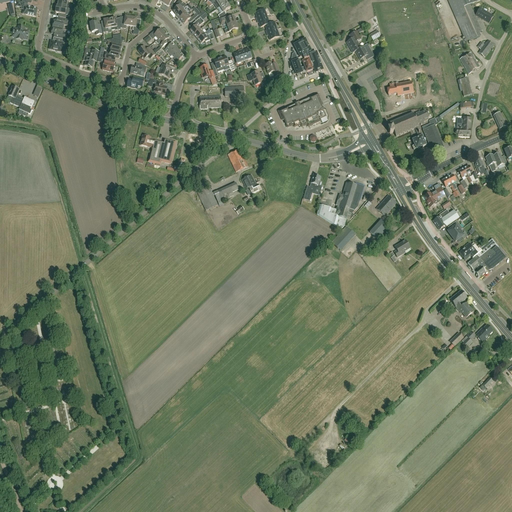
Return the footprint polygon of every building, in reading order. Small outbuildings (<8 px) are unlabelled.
[(177,16),(187,7),(185,4),(184,5),(179,0),(175,5),(177,7),(173,11),(177,16)] [(216,0),(212,0),(208,5),(209,7),(212,5),(214,4),(217,10),(220,8),(227,3),(224,0),(219,0),(218,1),(216,0)] [(479,0),(447,0),(448,0),(456,18),(466,43),(477,39),(476,35),(479,33),(481,32),(476,20),(475,17),(472,11),(470,6),(480,1),(479,0)] [(66,6),(67,3),(59,1),(57,7),(66,9),(66,12),(68,13),(69,7),(66,6)] [(220,14),(218,16),(220,18),(226,16),(225,12),(230,8),(227,3),(220,8),(223,13),(220,14)] [(36,18),(38,9),(24,6),(22,15),(36,18)] [(65,15),(66,12),(66,9),(57,7),(55,13),(60,14),(60,18),(66,19),(66,15),(65,15)] [(190,12),(191,11),(187,7),(177,16),(180,20),(187,14),(190,12)] [(198,16),(194,20),(196,22),(200,19),(206,14),(203,12),(198,8),(197,9),(201,14),(200,14),(200,15),(198,16)] [(489,24),(493,17),(480,9),(476,16),(489,24)] [(257,21),(267,17),(264,10),(255,13),(257,18),(256,18),(257,21)] [(191,14),(190,12),(187,14),(180,20),(184,24),(191,18),(189,16),(191,14)] [(225,16),(219,19),(221,25),(226,24),(227,26),(236,23),(234,17),(229,19),(228,16),(225,16)] [(130,27),(131,18),(125,17),(124,21),(120,22),(120,24),(120,30),(120,29),(126,29),(126,26),(130,27)] [(269,25),(269,24),(267,17),(257,21),(257,24),(259,23),(260,28),(265,26),(269,25)] [(131,18),(130,27),(133,27),(132,31),(139,32),(140,25),(136,25),(137,19),(131,18)] [(53,25),(53,28),(63,30),(64,26),(67,27),(68,21),(62,19),(58,19),(57,22),(54,22),(53,23),(53,25)] [(120,30),(120,24),(116,24),(115,19),(109,20),(111,28),(112,31),(115,30),(115,31),(120,30)] [(196,26),(190,31),(194,35),(200,30),(198,27),(201,25),(203,23),(202,21),(200,19),(196,22),(194,24),(196,26)] [(108,29),(111,28),(109,20),(104,21),(105,26),(102,27),(103,33),(108,32),(108,29)] [(96,22),(90,23),(92,33),(96,32),(97,35),(102,34),(101,28),(100,25),(97,26),(96,22)] [(228,29),(224,31),(225,34),(238,29),(236,23),(227,26),(228,29)] [(266,34),(277,30),(274,23),(269,24),(269,25),(265,26),(267,31),(265,31),(266,34)] [(25,29),(25,28),(19,27),(18,28),(19,28),(18,30),(14,29),(12,37),(17,38),(16,40),(22,41),(23,39),(27,40),(29,32),(24,31),(24,29),(25,29)] [(200,30),(194,35),(197,40),(206,32),(204,30),(205,29),(203,27),(200,30)] [(51,31),(51,33),(52,34),(54,35),(54,38),(57,39),(65,40),(66,34),(62,34),(63,30),(53,28),(52,31),(51,31)] [(158,40),(165,34),(161,30),(156,33),(155,31),(150,35),(153,39),(156,37),(158,40)] [(206,32),(197,40),(201,44),(204,41),(205,42),(210,41),(208,36),(206,36),(208,34),(209,35),(212,34),(211,33),(209,30),(206,32)] [(277,30),(266,34),(267,36),(268,36),(270,41),(279,37),(277,30)] [(377,31),(370,36),(373,41),(381,37),(377,31)] [(363,47),(361,48),(357,42),(361,40),(356,32),(349,36),(349,37),(350,36),(352,40),(346,43),(353,53),(355,52),(363,47)] [(165,34),(158,40),(155,42),(161,49),(166,45),(164,42),(169,39),(165,34)] [(64,44),(65,40),(57,39),(56,42),(51,41),(50,49),(56,50),(56,52),(61,53),(62,52),(62,51),(67,52),(68,46),(65,46),(66,44),(64,44)] [(108,40),(107,45),(111,46),(110,50),(120,53),(121,50),(122,48),(121,47),(121,46),(115,45),(116,40),(113,39),(108,40)] [(294,46),(300,58),(302,57),(303,58),(294,62),(291,63),(295,72),(292,73),(293,76),(296,75),(296,76),(300,74),(302,73),(302,72),(305,71),(306,73),(313,70),(312,70),(314,69),(316,73),(322,71),(316,54),(312,55),(311,52),(305,40),(294,46)] [(484,58),(494,46),(488,41),(478,53),(484,58)] [(168,55),(176,48),(173,43),(166,49),(164,51),(166,52),(165,52),(168,55)] [(363,47),(355,52),(360,60),(366,57),(368,60),(367,60),(374,56),(370,50),(367,45),(363,47)] [(144,47),(138,51),(145,59),(148,56),(150,59),(155,55),(150,50),(149,48),(147,50),(144,47)] [(176,48),(168,55),(171,60),(180,52),(176,48)] [(240,51),(244,61),(251,58),(248,49),(243,51),(243,50),(240,51)] [(106,53),(105,59),(108,60),(110,61),(111,61),(115,62),(116,58),(118,59),(119,58),(120,56),(119,55),(120,53),(110,50),(109,54),(106,53)] [(376,55),(378,58),(386,54),(384,50),(376,55)] [(85,53),(83,62),(86,63),(85,66),(92,68),(93,62),(96,62),(99,52),(92,51),(91,54),(85,53)] [(237,64),(244,61),(240,51),(238,52),(238,53),(233,55),(237,64)] [(180,52),(171,60),(175,64),(184,57),(180,52)] [(469,75),(480,68),(471,53),(460,60),(469,75)] [(220,59),(224,71),(223,68),(229,66),(231,72),(235,70),(232,63),(228,64),(226,57),(220,59)] [(99,58),(98,62),(104,64),(102,71),(113,73),(115,65),(114,65),(115,62),(111,61),(110,61),(108,60),(105,59),(99,58)] [(218,73),(224,71),(220,59),(213,61),(216,68),(212,70),(215,77),(219,76),(218,73)] [(272,63),(265,66),(268,74),(273,73),(274,76),(274,77),(280,75),(278,69),(276,64),(273,65),(272,63)] [(132,68),(130,73),(140,76),(141,72),(145,73),(146,68),(142,65),(136,64),(135,67),(132,66),(132,68)] [(161,69),(158,68),(155,73),(169,79),(172,73),(170,72),(171,69),(162,65),(161,69)] [(207,66),(200,69),(202,74),(201,75),(203,79),(208,77),(210,80),(210,79),(212,86),(217,85),(216,83),(217,83),(215,78),(213,71),(209,73),(207,66)] [(262,81),(258,72),(251,75),(255,86),(260,84),(262,88),(267,86),(265,80),(262,81)] [(465,98),(473,96),(468,77),(460,79),(465,98)] [(129,80),(127,87),(137,89),(138,86),(142,87),(143,81),(137,79),(133,78),(133,81),(129,80)] [(162,87),(163,83),(158,82),(157,86),(156,86),(154,93),(165,96),(167,88),(162,87)] [(414,93),(412,82),(395,85),(395,83),(389,84),(390,88),(387,89),(388,96),(397,94),(397,96),(414,93)] [(24,99),(16,96),(19,90),(12,87),(8,96),(12,98),(10,104),(20,108),(19,110),(30,115),(32,111),(31,110),(34,101),(25,97),(24,99)] [(225,98),(244,97),(243,87),(225,87),(225,98)] [(280,111),(278,112),(282,121),(284,120),(287,128),(293,125),(294,127),(300,125),(301,127),(307,124),(308,127),(320,121),(320,119),(323,118),(324,117),(324,118),(325,115),(323,112),(321,107),(323,106),(318,94),(310,97),(310,98),(298,103),(295,104),(295,105),(280,111)] [(207,109),(210,109),(210,106),(209,106),(208,97),(199,97),(200,110),(207,110),(207,109)] [(210,106),(210,109),(221,108),(220,97),(208,97),(209,106),(210,106)] [(429,117),(427,113),(425,113),(424,112),(420,113),(419,112),(416,114),(415,114),(416,115),(414,116),(413,114),(390,124),(391,127),(390,127),(390,128),(390,129),(388,130),(390,135),(394,133),(396,137),(414,129),(419,138),(413,141),(415,146),(413,147),(414,151),(417,150),(426,146),(422,137),(423,137),(419,128),(418,125),(420,124),(420,126),(421,126),(424,124),(424,123),(428,121),(427,119),(429,117)] [(499,130),(506,127),(500,114),(493,117),(499,130)] [(470,136),(471,118),(463,118),(463,117),(453,116),(453,123),(463,123),(462,130),(458,130),(457,130),(455,131),(455,133),(457,135),(470,136)] [(430,124),(422,128),(423,131),(431,150),(432,153),(436,152),(444,149),(434,126),(437,125),(436,124),(435,120),(434,119),(429,122),(430,124)] [(153,141),(150,141),(150,138),(143,136),(140,146),(148,148),(148,147),(152,148),(148,162),(156,164),(156,166),(160,167),(161,162),(170,165),(173,153),(172,153),(175,143),(164,140),(164,144),(153,141)] [(236,173),(247,168),(238,150),(228,155),(236,173)] [(494,166),(495,170),(498,168),(498,167),(504,165),(499,154),(496,156),(498,161),(495,162),(496,163),(493,164),(494,166)] [(498,161),(496,156),(493,157),(492,155),(486,158),(487,162),(486,163),(488,167),(489,166),(492,173),(496,171),(495,170),(494,166),(493,164),(496,163),(495,162),(498,161)] [(476,170),(478,174),(485,171),(483,167),(482,162),(481,163),(480,160),(479,160),(478,159),(477,160),(477,161),(474,162),(475,165),(476,170)] [(471,183),(472,182),(469,177),(470,177),(469,175),(472,173),(469,166),(463,169),(471,183)] [(463,169),(458,172),(461,179),(465,177),(466,179),(467,179),(469,184),(471,183),(463,169)] [(453,186),(454,188),(455,187),(453,184),(456,182),(453,175),(449,177),(448,177),(448,178),(447,178),(451,185),(452,187),(453,186)] [(250,186),(255,183),(251,176),(242,180),(245,186),(249,184),(250,186)] [(319,182),(320,178),(314,176),(312,180),(311,184),(310,188),(307,187),(303,200),(310,202),(312,194),(319,196),(322,187),(320,186),(321,183),(319,182)] [(451,185),(447,178),(446,179),(446,178),(445,179),(445,180),(442,181),(445,188),(449,186),(450,188),(451,187),(452,190),(454,189),(454,188),(453,186),(452,187),(451,185)] [(249,184),(245,186),(247,191),(246,192),(248,196),(260,190),(258,185),(256,186),(255,184),(255,183),(250,186),(249,184)] [(218,203),(234,196),(232,193),(239,190),(236,184),(213,194),(218,203)] [(349,184),(346,184),(342,196),(339,195),(336,206),(339,207),(338,209),(337,209),(336,211),(320,206),(317,215),(341,230),(345,226),(346,220),(349,221),(354,216),(352,214),(358,207),(364,187),(356,184),(355,186),(349,184)] [(206,211),(218,206),(209,188),(197,193),(206,211)] [(439,194),(443,192),(441,188),(430,194),(430,193),(424,197),(426,201),(433,197),(434,199),(439,196),(438,196),(439,194)] [(426,201),(425,201),(429,209),(437,204),(439,203),(438,200),(445,196),(443,192),(439,194),(438,196),(439,196),(434,199),(433,197),(426,201)] [(384,217),(396,204),(388,196),(377,209),(384,217)] [(246,208),(244,206),(242,208),(241,206),(235,212),(238,215),(244,210),(246,208)] [(449,214),(447,211),(439,216),(439,217),(433,222),(439,231),(445,226),(446,227),(459,218),(454,211),(449,214)] [(378,241),(390,229),(381,221),(369,233),(378,241)] [(456,222),(452,225),(454,227),(447,232),(451,237),(462,229),(456,222)] [(341,252),(355,236),(346,228),(332,243),(341,252)] [(462,234),(460,231),(462,229),(451,237),(455,243),(462,238),(463,240),(468,237),(465,232),(462,234)] [(489,271),(490,271),(492,270),(508,257),(507,256),(504,258),(499,252),(502,250),(500,247),(499,248),(492,240),(482,248),(480,250),(481,251),(473,258),(474,259),(473,260),(468,264),(473,271),(483,263),(484,264),(488,261),(494,268),(489,271)] [(397,258),(405,253),(404,252),(410,249),(405,241),(395,248),(397,251),(394,253),(397,258)] [(465,249),(459,254),(465,261),(470,257),(473,260),(474,259),(473,258),(481,251),(480,250),(482,248),(480,245),(476,248),(473,244),(471,246),(469,244),(464,248),(465,249)] [(489,272),(489,271),(494,268),(488,261),(484,264),(483,263),(473,271),(477,275),(476,276),(478,278),(478,277),(479,278),(485,273),(483,270),(485,268),(488,272),(489,272)] [(463,306),(461,303),(467,298),(461,291),(450,300),(459,311),(460,310),(466,318),(473,313),(466,304),(463,306)] [(488,336),(492,332),(487,326),(481,332),(480,331),(475,336),(482,343),(489,337),(488,336)] [(466,327),(460,332),(464,337),(470,331),(466,327)] [(470,341),(475,336),(471,332),(462,342),(463,343),(463,344),(467,348),(472,343),(470,341)] [(454,347),(454,348),(463,339),(463,338),(460,335),(458,333),(449,342),(452,345),(454,347)] [(473,359),(479,353),(475,349),(469,355),(473,359)] [(486,389),(493,382),(489,378),(482,385),(486,389)]
